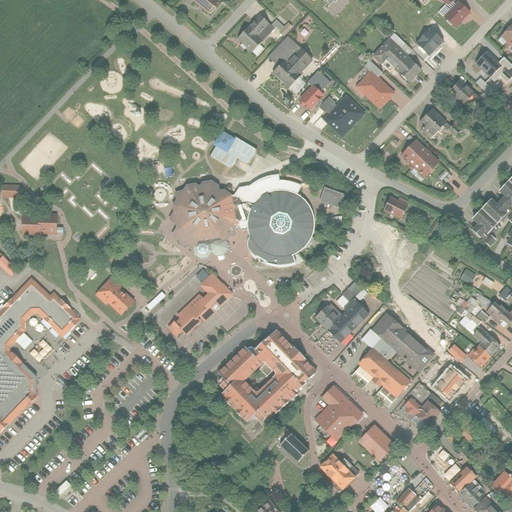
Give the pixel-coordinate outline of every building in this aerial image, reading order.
[(211,0),(187,0),(201,12),(211,0)] [(438,0),(440,1),(432,9),(449,26),(465,9),(454,0),(438,0)] [(412,22),(400,34),(407,40),(420,28),(416,24),(424,16),(417,9),(408,18),(412,22)] [(265,27),(252,15),(230,36),(244,49),(265,27)] [(511,26),(511,24),(506,20),(494,34),(500,40),(511,26)] [(435,38),(421,25),(420,28),(407,40),(421,53),(435,38)] [(508,47),(511,41),(511,26),(500,40),(508,47)] [(380,59),(401,80),(418,63),(387,31),(364,53),(375,64),(380,59)] [(334,49),(344,57),(353,45),(343,38),(334,49)] [(481,47),(467,62),(481,75),(495,61),(481,47)] [(291,73),(304,57),(293,48),(280,63),(275,58),(264,72),(284,88),(294,75),(291,73)] [(506,71),(500,66),(496,71),(501,76),(506,71)] [(386,90),(364,69),(351,83),(373,103),(386,90)] [(454,76),(441,89),(454,102),(467,89),(454,76)] [(304,106),(316,92),(305,82),(292,96),(304,106)] [(334,134),(357,111),(338,92),(315,116),(334,134)] [(426,106),(413,121),(417,124),(415,127),(424,135),(439,118),(426,106)] [(209,143),(220,149),(229,134),(215,126),(206,141),(209,143)] [(229,134),(220,149),(209,143),(203,152),(224,164),(229,155),(240,161),(249,146),(229,134)] [(419,148),(409,138),(394,154),(404,164),(419,148)] [(404,164),(416,176),(432,159),(419,148),(404,164)] [(511,168),(511,167),(501,177),(511,186),(511,168)] [(511,198),(511,186),(501,177),(492,186),(498,192),(492,198),(500,205),(506,199),(509,202),(511,198)] [(284,248),(290,245),(295,241),(298,237),(299,237),(302,232),(303,226),(304,221),(304,214),(302,209),(299,204),(295,199),(291,195),(287,193),(293,182),(283,179),(277,178),(272,178),(266,178),(261,180),(256,182),(252,184),(247,187),(241,183),(233,185),(229,191),(236,197),(237,202),(243,207),(240,218),(241,225),(242,224),(242,225),(244,224),(245,229),(241,233),(242,234),(240,241),(244,248),(243,249),(249,254),(250,253),(259,258),(258,259),(267,261),(276,262),(285,260),(289,259),(286,251),(284,248)] [(204,248),(209,251),(216,250),(220,245),(219,240),(219,238),(223,232),(227,231),(228,230),(229,229),(228,225),(233,224),(233,219),(228,217),(225,207),(227,204),(224,201),(222,192),(217,189),(210,190),(209,183),(204,179),(197,181),(193,186),(188,182),(181,183),(177,189),(170,190),(172,197),(168,202),(169,209),(165,214),(171,219),(172,224),(168,230),(174,234),(174,239),(177,241),(181,240),(187,243),(188,250),(194,254),(197,253),(200,253),(204,248)] [(13,181),(0,181),(0,193),(13,193),(13,181)] [(333,202),(337,188),(317,182),(312,196),(333,202)] [(222,192),(224,201),(227,204),(225,207),(228,217),(233,219),(240,218),(243,207),(237,202),(236,197),(229,191),(225,192),(222,192)] [(401,204),(383,195),(376,208),(394,217),(401,204)] [(489,201),(484,195),(474,206),(490,221),(500,211),(497,208),(500,205),(492,198),(489,201)] [(490,221),(474,206),(465,215),(470,221),(465,226),(473,234),(478,228),(481,231),(490,221)] [(32,212),(14,212),(14,231),(33,231),(33,230),(48,230),(48,226),(48,210),(32,210),(32,212)] [(240,218),(233,219),(233,224),(234,226),(237,225),(241,225),(240,218)] [(511,247),(511,223),(509,221),(498,240),(511,248),(511,247)] [(243,259),(247,254),(244,252),(241,247),(239,241),(239,235),(235,235),(234,242),(236,251),(243,259)] [(399,255),(370,241),(360,260),(374,267),(378,261),(392,268),(399,255)] [(0,268),(4,272),(10,266),(0,255),(0,268)] [(453,274),(463,279),(469,269),(459,264),(453,274)] [(224,290),(205,270),(192,283),(198,290),(195,293),(192,291),(171,311),(173,314),(168,319),(165,316),(158,323),(169,335),(173,331),(177,334),(194,318),(196,320),(207,309),(204,306),(208,302),(210,304),(224,290)] [(99,302),(101,300),(116,313),(129,299),(115,285),(117,284),(106,274),(89,292),(99,302)] [(0,424),(4,420),(0,416),(0,413),(1,412),(3,413),(13,403),(12,402),(12,401),(13,401),(25,388),(25,374),(11,361),(13,360),(10,357),(7,354),(5,355),(4,355),(4,344),(9,338),(10,339),(16,333),(19,330),(18,329),(20,327),(20,322),(20,318),(27,310),(32,311),(57,335),(64,327),(65,329),(70,323),(76,318),(74,317),(76,315),(49,289),(45,293),(26,275),(0,301),(0,424)] [(511,312),(511,294),(506,288),(498,296),(511,307),(509,310),(511,312)] [(334,339),(362,311),(343,293),(333,303),(338,308),(335,311),(320,326),(334,339)] [(506,326),(511,321),(511,312),(509,310),(505,313),(488,300),(481,308),(506,326)] [(335,311),(324,301),(321,305),(310,316),(320,326),(335,311)] [(378,307),(360,328),(372,338),(351,361),(389,396),(404,379),(380,357),(389,348),(412,369),(428,352),(378,307)] [(483,353),(494,342),(472,321),(465,329),(475,339),(472,343),(483,353)] [(268,327),(247,348),(237,345),(210,370),(222,382),(211,393),(240,421),(248,413),(257,422),(293,385),(292,384),(309,367),(268,327)] [(483,353),(472,343),(461,353),(474,364),(483,353)] [(448,365),(436,378),(450,391),(462,378),(448,365)] [(342,397),(328,382),(313,396),(321,403),(306,418),(326,440),(338,429),(345,422),(348,424),(358,414),(342,397)] [(421,422),(432,410),(420,399),(416,404),(404,395),(398,402),(409,412),(421,422)] [(384,414),(396,418),(398,414),(394,412),(395,408),(387,405),(384,414)] [(398,424),(404,429),(409,422),(402,417),(398,424)] [(366,423),(350,439),(371,459),(387,443),(366,423)] [(302,449),(284,432),(283,433),(276,427),(258,445),(267,453),(275,444),(291,460),(302,449)] [(433,450),(444,462),(449,458),(438,445),(433,450)] [(332,458),(326,451),(312,464),(335,487),(352,469),(336,453),(332,458)] [(461,463),(445,479),(454,488),(469,471),(461,463)] [(511,485),(511,481),(497,468),(484,483),(500,498),(511,485)] [(400,511),(428,483),(419,474),(406,487),(402,483),(388,498),(391,500),(379,511),(400,511)] [(48,486),(52,490),(63,479),(59,475),(48,486)] [(465,480),(453,491),(465,504),(477,493),(465,480)] [(263,493),(245,508),(248,511),(271,511),(275,509),(263,493)] [(468,504),(475,511),(495,511),(478,494),(468,504)] [(447,511),(433,499),(420,511),(447,511)] [(189,503),(177,511),(186,511),(193,507),(189,503)] [(216,511),(212,503),(204,507),(207,511),(216,511)]
